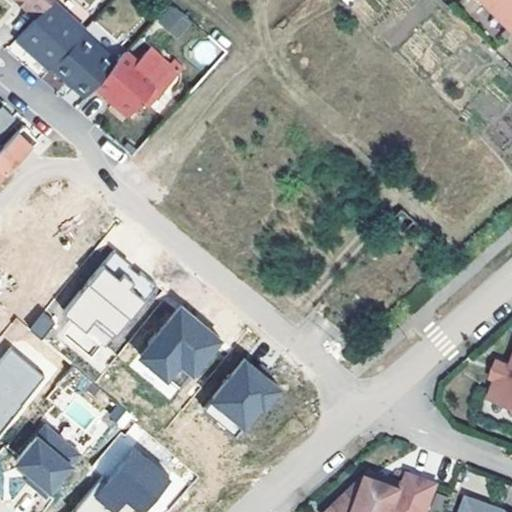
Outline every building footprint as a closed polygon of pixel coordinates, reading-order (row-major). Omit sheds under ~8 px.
[(37,45),(57,63),(84,35),(88,30),(54,0),(51,0),(37,16),(17,36),(32,50),(37,45)] [(19,0),(37,16),(51,0),(19,0)] [(511,0),(485,0),(509,25),(511,28),(511,0)] [(175,33),(187,19),(173,5),(160,19),(175,33)] [(506,36),(511,30),(511,28),(509,25),(502,31),(506,36)] [(55,65),(88,96),(99,84),(117,65),(84,35),(57,63),(55,65)] [(148,41),(135,55),(141,61),(154,47),(148,41)] [(37,45),(32,50),(52,68),(55,65),(57,63),(37,45)] [(141,61),(135,55),(130,51),(117,65),(99,84),(131,114),(144,100),(177,66),(154,47),(141,61)] [(189,67),(182,61),(177,66),(144,100),(151,106),(189,67)] [(0,104),(0,127),(11,116),(0,104)] [(0,176),(37,138),(22,124),(0,147),(0,176)] [(403,209),(389,224),(408,239),(421,225),(403,209)] [(113,251),(61,312),(81,329),(92,316),(114,334),(156,285),(140,271),(133,279),(124,272),(129,265),(113,251)] [(129,265),(124,272),(133,279),(138,273),(129,265)] [(180,304),(138,354),(178,387),(220,338),(206,327),(203,330),(193,322),(196,318),(180,304)] [(42,339),(55,322),(43,312),(30,329),(42,339)] [(196,318),(193,322),(203,330),(206,327),(196,318)] [(11,347),(44,374),(45,372),(12,345),(11,347)] [(11,347),(0,359),(0,427),(12,413),(11,412),(8,410),(17,399),(20,402),(44,374),(11,347)] [(511,354),(508,365),(504,363),(499,375),(493,379),(486,397),(511,406),(511,354)] [(244,358),(211,398),(243,425),(260,404),(263,407),(279,387),(265,375),(258,370),(244,358)] [(499,375),(504,363),(494,360),(488,377),(493,379),(499,375)] [(258,370),(265,375),(268,371),(261,366),(258,370)] [(243,425),(211,398),(202,408),(235,435),(243,425)] [(8,410),(11,412),(20,402),(17,399),(8,410)] [(120,404),(110,415),(123,426),(133,415),(120,404)] [(32,483),(46,495),(81,454),(47,425),(16,461),(28,471),(37,478),(32,483)] [(102,475),(71,511),(132,511),(137,506),(142,510),(169,477),(164,473),(133,447),(107,479),(102,475)] [(368,468),(364,472),(400,485),(402,480),(368,468)] [(320,511),(321,511),(423,511),(435,480),(405,470),(402,480),(400,485),(364,472),(320,511)] [(24,476),(32,483),(37,478),(28,471),(24,476)] [(465,494),(458,511),(503,511),(501,508),(465,494)]
